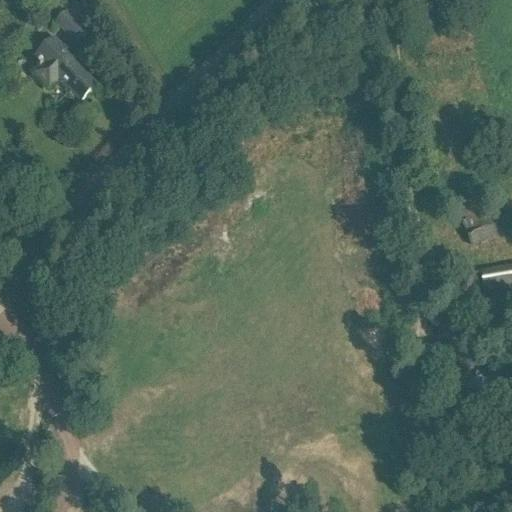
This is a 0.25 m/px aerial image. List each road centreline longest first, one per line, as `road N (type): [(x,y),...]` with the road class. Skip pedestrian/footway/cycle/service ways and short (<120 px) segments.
road 1 (tertiary): [(0,289),(280,0)]
road 2 (unknown): [(148,137),(113,47),(84,0)]
